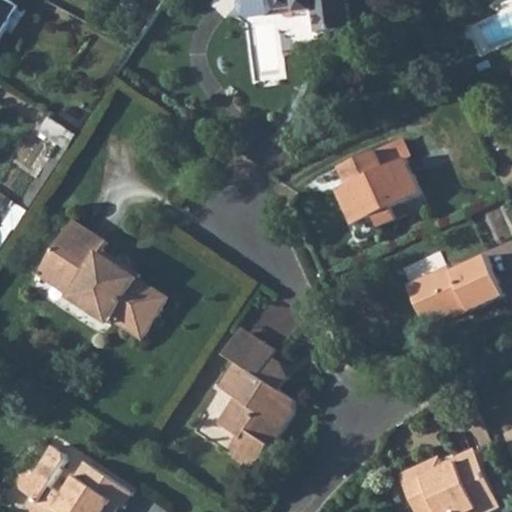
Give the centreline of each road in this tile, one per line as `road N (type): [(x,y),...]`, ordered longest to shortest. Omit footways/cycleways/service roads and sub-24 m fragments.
road 1 (residential): [(364,422),(296,296),(234,216)]
road 2 (residential): [(511,358),(364,422)]
